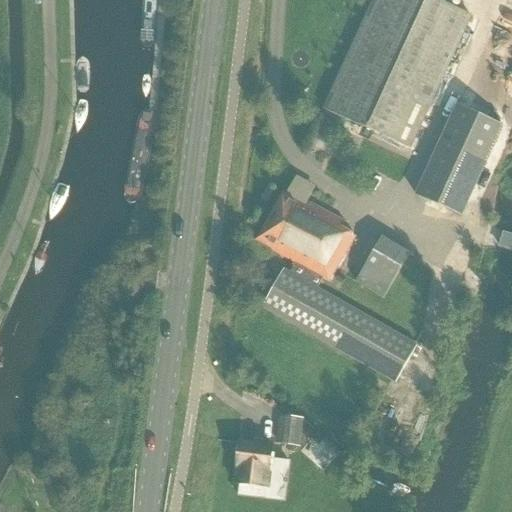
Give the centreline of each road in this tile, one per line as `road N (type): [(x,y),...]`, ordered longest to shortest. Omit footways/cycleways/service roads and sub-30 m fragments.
road 1 (secondary): [(148,511),(212,0)]
road 2 (residential): [(196,374),(244,0)]
road 3 (unclassified): [(0,272),(46,128),(46,0)]
